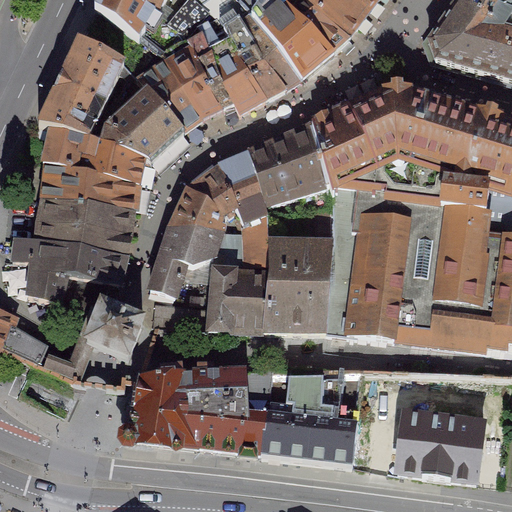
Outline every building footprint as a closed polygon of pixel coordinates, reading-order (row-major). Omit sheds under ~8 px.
[(130,0),(102,0),(96,13),(140,47),(146,37),(153,41),(164,26),(157,21),(130,0)] [(130,0),(157,21),(166,6),(169,0),(172,0),(175,1),(175,0),(130,0)] [(233,45),(221,24),(194,0),(193,0),(169,29),(183,38),(186,42),(207,19),(218,40),(207,47),(213,56),(233,45)] [(282,8),(335,56),(350,42),(295,0),(290,0),(286,4),(281,0),(277,0),(275,2),(282,8)] [(295,0),(350,42),(380,5),(373,0),(295,0)] [(511,0),(464,0),(447,26),(430,48),(439,66),(493,81),(506,33),(511,24),(511,0)] [(335,56),(282,8),(268,20),(253,2),(244,10),(254,22),(303,85),(335,56)] [(233,45),(267,105),(287,94),(242,25),(232,11),(221,24),(233,45)] [(242,25),(287,94),(303,85),(254,22),(247,27),(244,23),(242,25)] [(169,68),(204,125),(225,114),(189,49),(187,45),(186,42),(183,38),(169,29),(164,26),(153,41),(168,51),(171,50),(178,62),(169,68)] [(511,34),(506,33),(493,81),(511,85),(511,34)] [(189,49),(204,41),(200,37),(187,45),(189,49)] [(189,49),(225,114),(237,108),(213,56),(207,47),(204,41),(189,49)] [(237,108),(242,118),(267,105),(233,45),(213,56),(237,108)] [(125,70),(80,47),(41,131),(54,134),(91,147),(96,131),(125,70)] [(152,98),(186,138),(204,125),(169,68),(151,55),(129,72),(152,98)] [(358,344),(358,342),(396,347),(396,345),(486,356),(487,351),(509,353),(510,347),(511,347),(511,243),(485,240),(486,229),(511,231),(511,218),(505,209),(506,208),(511,208),(511,132),(503,130),(504,126),(481,119),(480,122),(410,101),(410,97),(399,97),(387,97),(387,101),(353,117),(353,114),(311,133),(329,193),(333,201),(334,213),(335,236),(334,251),(327,340),(358,344)] [(147,165),(152,167),(186,138),(152,98),(109,135),(104,152),(147,165)] [(311,133),(250,159),(265,210),(329,193),(311,133)] [(140,191),(147,165),(104,152),(91,147),(54,134),(44,170),(48,171),(140,191)] [(250,159),(219,172),(237,213),(244,231),(257,226),(269,221),(265,210),(250,159)] [(140,191),(48,171),(44,202),(134,215),(140,191)] [(237,213),(219,172),(200,188),(189,197),(223,222),(227,220),(230,224),(236,220),(233,215),(237,213)] [(223,222),(189,197),(173,234),(223,238),(227,238),(227,232),(221,232),(223,222)] [(128,241),(134,215),(44,202),(41,230),(128,241)] [(335,236),(334,213),(317,212),(318,236),(322,236),(335,236)] [(257,226),(244,231),(247,238),(258,236),(257,226)] [(124,263),(128,241),(41,230),(11,227),(9,246),(18,248),(124,263)] [(223,238),(173,234),(151,297),(176,305),(187,271),(194,273),(214,264),(223,238)] [(215,275),(271,279),(270,250),(260,249),(259,236),(258,236),(247,238),(227,238),(223,238),(214,264),(215,275)] [(322,236),(322,250),(334,251),(335,236),(322,236)] [(118,292),(124,263),(18,248),(15,270),(34,271),(31,298),(61,311),(70,282),(118,292)] [(270,250),(271,279),(266,337),(327,340),(334,251),(322,250),(270,250)] [(210,337),(266,337),(271,279),(215,275),(211,318),(210,337)] [(109,314),(118,292),(70,282),(61,311),(97,325),(103,311),(109,314)] [(109,363),(131,372),(148,329),(124,320),(109,314),(103,311),(97,325),(86,354),(109,363)] [(211,318),(158,312),(157,333),(184,336),(210,337),(211,318)] [(17,324),(0,316),(0,353),(38,370),(46,352),(13,333),(17,324)] [(184,336),(157,333),(154,351),(183,354),(184,336)] [(127,445),(264,462),(269,421),(269,409),(225,410),(224,405),(271,404),(274,376),(140,382),(127,445)] [(274,376),(271,404),(361,402),(364,377),(274,376)] [(264,462),(352,473),(358,431),(344,429),(345,421),(281,414),(280,421),(269,421),(264,462)] [(398,479),(478,489),(485,433),(408,423),(405,422),(398,479)]
